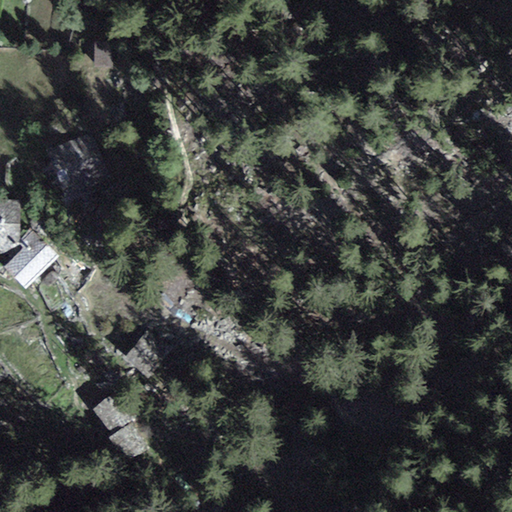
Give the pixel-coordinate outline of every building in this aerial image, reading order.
[(110,179),(90,130),(47,147),(67,196),(110,179)] [(0,254),(14,254),(17,244),(18,204),(0,204),(0,254)] [(4,275),(25,293),(56,257),(31,236),(21,247),(26,251),(4,275)] [(174,350),(149,328),(124,354),(150,378),(174,350)] [(119,388),(88,409),(105,433),(136,413),(119,388)] [(131,428),(111,444),(129,467),(149,451),(131,428)]
